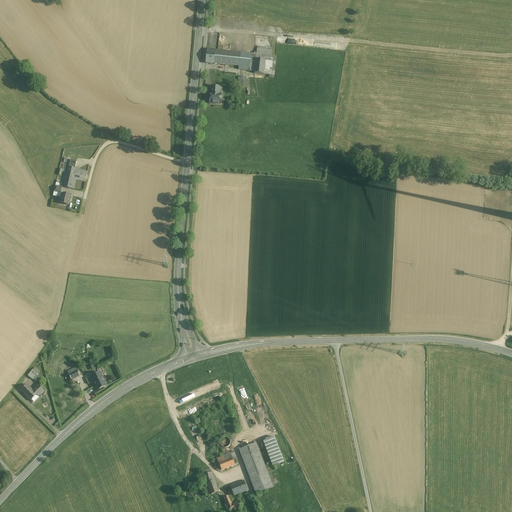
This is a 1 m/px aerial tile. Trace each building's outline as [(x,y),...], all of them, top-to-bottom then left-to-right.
[(233,44),(232,53),(241,53),(242,45),(233,44)] [(257,47),(256,55),(241,53),(232,53),(215,51),(214,64),(238,67),(238,70),(254,72),(254,74),(269,76),(269,78),(274,79),(276,60),(271,59),(272,51),(271,48),(257,47)] [(206,64),(214,64),(215,51),(207,50),(206,64)] [(248,76),(240,76),(242,87),(249,86),(248,76)] [(221,95),(219,95),(211,94),(210,104),(220,105),(221,95)] [(70,166),(66,185),(74,187),(76,177),(87,179),(89,170),(70,166)] [(60,197),(61,190),(54,188),(53,195),(60,197)] [(62,194),(60,204),(68,206),(71,196),(62,194)] [(101,350),(104,360),(110,358),(107,348),(101,350)] [(70,380),(79,376),(76,368),(67,372),(70,380)] [(38,374),(33,370),(28,376),(33,380),(38,374)] [(100,373),(91,377),(97,391),(107,386),(100,373)] [(33,390),(27,385),(21,391),(31,401),(37,395),(38,397),(44,391),(38,385),(33,390)] [(284,463),(274,437),(263,441),(273,467),(284,463)] [(230,445),(230,443),(230,441),(229,439),(227,438),(225,438),(223,438),(221,439),(220,441),(220,443),(220,445),(221,447),(223,448),(225,448),(227,448),(229,446),(230,445)] [(273,488),(256,443),(239,450),(256,494),(273,488)] [(230,453),(217,459),(221,471),(235,465),(233,461),(230,453)] [(211,473),(204,476),(207,484),(214,481),(211,473)] [(204,476),(199,478),(206,497),(211,495),(207,484),(204,476)] [(218,492),(214,481),(207,484),(211,495),(218,492)] [(243,482),(231,487),(234,496),(246,491),(243,482)] [(232,505),(229,496),(224,498),(229,511),(242,507),(240,502),(232,505)]
